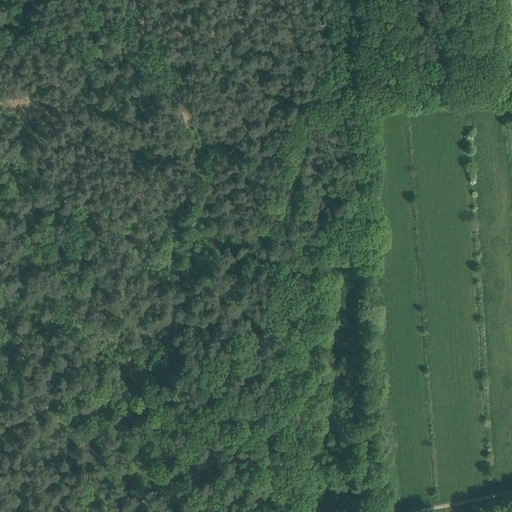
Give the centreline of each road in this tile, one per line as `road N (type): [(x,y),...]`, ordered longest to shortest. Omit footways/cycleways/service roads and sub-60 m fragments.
road 1 (track): [(138,0),(143,45),(186,119),(200,343),(220,382),(265,429)]
road 2 (track): [(511,82),(303,95),(162,75)]
road 3 (track): [(265,429),(82,387),(0,422)]
